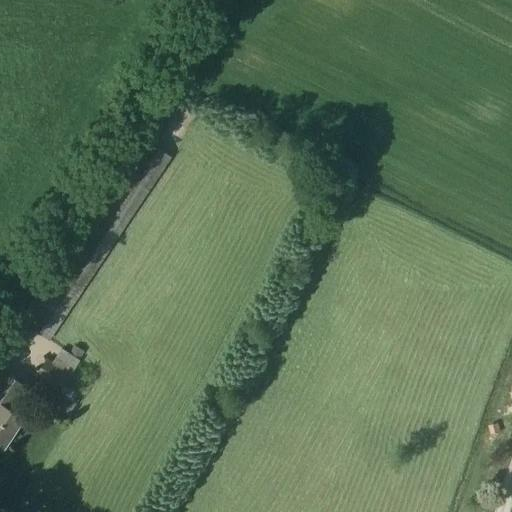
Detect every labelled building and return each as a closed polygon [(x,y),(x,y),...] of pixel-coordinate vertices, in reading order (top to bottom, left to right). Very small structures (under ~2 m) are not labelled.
[(155,92),(130,130),(155,147),(180,108),(155,92)] [(53,272),(19,323),(48,343),(171,160),(149,145),(61,277),(53,272)] [(46,360),(34,378),(58,394),(84,354),(74,347),(69,355),(60,350),(51,364),(46,360)] [(0,374),(0,446),(3,449),(21,420),(12,414),(26,391),(0,374)] [(74,407),(62,398),(55,407),(68,416),(74,407)]
